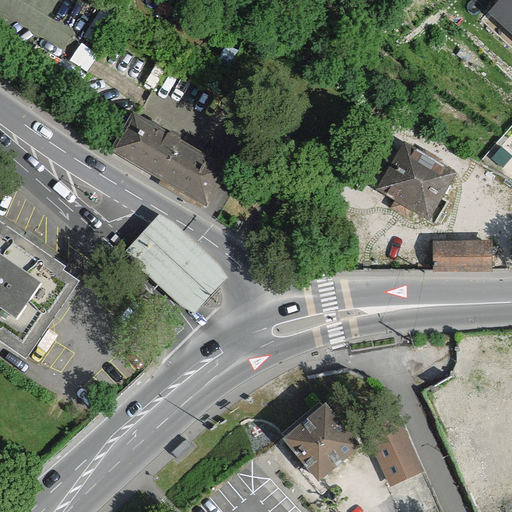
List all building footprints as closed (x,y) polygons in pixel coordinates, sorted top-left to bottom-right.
[(511,0),(499,0),(495,5),(511,21),(511,0)] [(136,117),(117,150),(208,204),(228,171),(136,117)] [(382,186),(429,215),(454,172),(407,143),(382,186)] [(0,341),(27,360),(78,284),(62,273),(64,270),(0,225),(0,341)] [(160,234),(146,249),(199,297),(212,282),(160,234)] [(438,269),(492,268),(492,244),(437,244),(438,269)] [(501,361),(464,364),(503,450),(495,453),(511,492),(511,365),(503,367),(501,361)] [(326,406),(321,400),(286,430),(291,436),(326,406)] [(291,436),(289,437),(320,476),(360,444),(328,405),(326,406),(291,436)] [(405,432),(396,414),(369,426),(377,445),(405,432)] [(421,469),(405,432),(377,445),(394,481),(421,469)]
